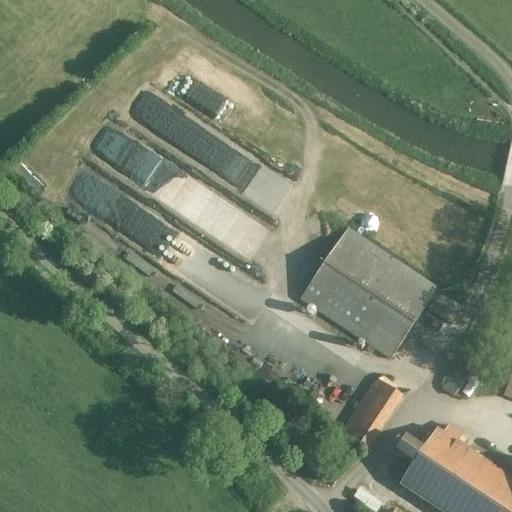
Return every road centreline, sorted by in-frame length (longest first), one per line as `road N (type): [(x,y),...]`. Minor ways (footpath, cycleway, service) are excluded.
road 1 (unclassified): [(326,511),(0,218)]
road 2 (track): [(424,0),(511,81)]
